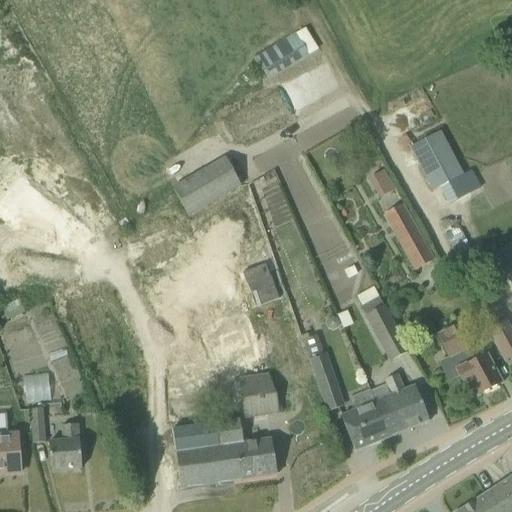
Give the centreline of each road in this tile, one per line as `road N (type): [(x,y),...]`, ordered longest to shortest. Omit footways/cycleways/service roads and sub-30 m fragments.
road 1 (track): [(511,315),(455,275),(302,0)]
road 2 (tertiary): [(376,511),(511,424)]
